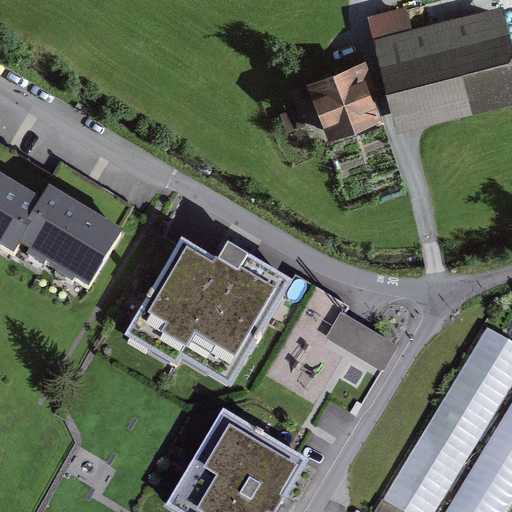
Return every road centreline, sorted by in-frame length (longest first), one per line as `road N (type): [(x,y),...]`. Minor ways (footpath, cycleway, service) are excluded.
road 1 (residential): [(442,295),(361,280),(0,84)]
road 2 (residential): [(442,295),(301,511)]
